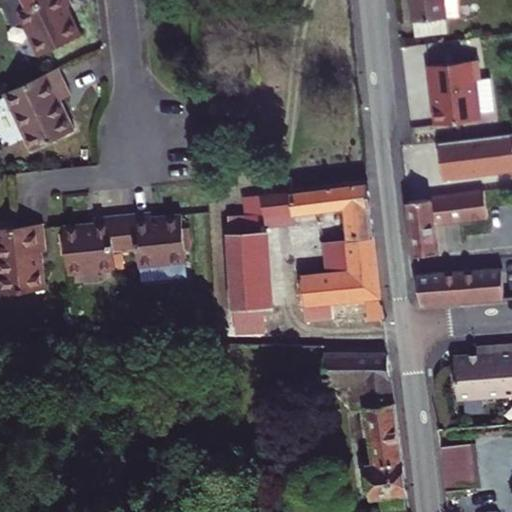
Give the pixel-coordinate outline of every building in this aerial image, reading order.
[(72,4),(70,0),(31,0),(33,4),(19,10),(40,53),(80,34),(67,6),(72,4)] [(447,18),(459,16),(457,0),(411,0),(414,22),(447,18)] [(416,37),(449,33),(447,18),(414,22),(416,37)] [(438,124),(477,120),(473,81),(479,80),(477,60),(431,66),(434,92),(436,92),(438,102),(435,105),(438,124)] [(71,95),(59,68),(6,92),(33,150),(74,130),(60,101),(71,95)] [(473,81),(477,120),(483,118),(479,80),(473,81)] [(447,181),(511,171),(511,134),(441,144),(447,181)] [(0,172),(16,171),(15,158),(0,159),(0,172)] [(370,321),(384,319),(368,182),(295,191),(297,216),(346,209),(349,238),(353,272),(327,275),(302,278),(304,305),(368,297),(370,321)] [(415,255),(439,252),(436,224),(435,218),(443,217),(444,223),(488,218),(485,191),(409,202),(415,255)] [(140,249),(143,280),(190,275),(187,248),(184,228),(183,216),(153,219),(152,212),(136,214),(140,249)] [(116,252),(140,249),(136,214),(95,218),(96,224),(66,228),(70,272),(117,267),(116,252)] [(0,252),(4,293),(44,288),(40,251),(47,251),(44,224),(0,227),(0,252)] [(187,248),(193,247),(191,227),(184,228),(187,248)] [(222,310),(281,307),(276,230),(218,233),(222,310)] [(327,275),(353,272),(349,238),(324,241),(327,275)] [(421,305),(432,304),(504,298),(503,268),(418,274),(421,305)] [(511,394),(511,343),(500,344),(504,395),(511,394)] [(485,352),(479,352),(455,355),(458,399),(504,395),(500,344),(484,345),(485,352)] [(407,491),(399,431),(388,355),(325,354),(325,359),(317,358),(316,375),(324,375),(323,380),(363,381),(374,462),(367,463),(368,468),(363,472),(366,489),(371,491),(372,496),(378,495),(407,491)] [(477,487),(471,442),(441,446),(448,490),(464,488),(477,487)] [(409,504),(407,491),(378,495),(380,508),(409,504)]
